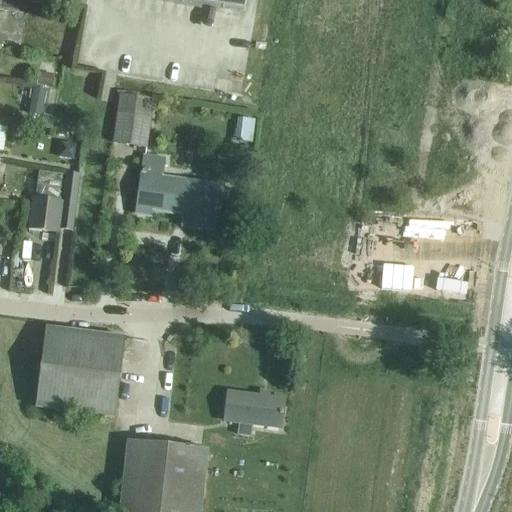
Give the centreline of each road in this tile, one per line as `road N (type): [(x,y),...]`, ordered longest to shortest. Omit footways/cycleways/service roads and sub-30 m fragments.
road 1 (track): [(360,331),(378,256),(419,204),(452,0)]
road 2 (residential): [(298,323),(0,306)]
road 3 (tertiary): [(491,346),(478,437),(482,476)]
